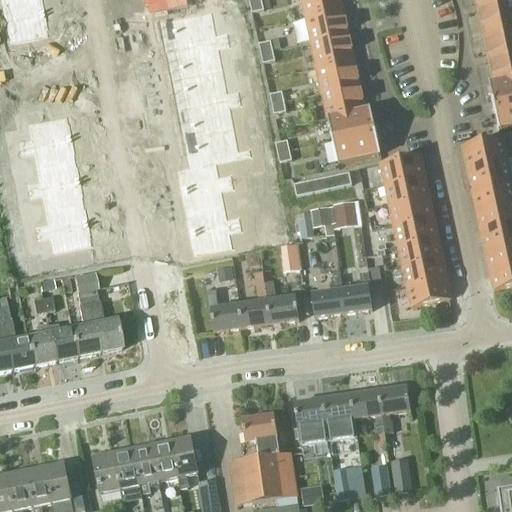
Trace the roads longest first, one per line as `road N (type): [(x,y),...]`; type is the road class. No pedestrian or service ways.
road 1 (residential): [(93,0),(171,378)]
road 2 (residential): [(486,338),(410,0)]
road 3 (residential): [(171,378),(439,345)]
road 4 (residential): [(0,414),(171,378)]
road 5 (residential): [(462,511),(439,345)]
